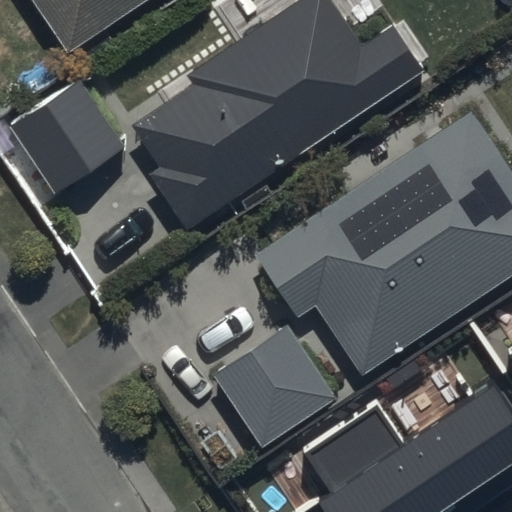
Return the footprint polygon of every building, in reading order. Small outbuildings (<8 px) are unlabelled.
[(31,0),(69,55),(149,0),(31,0)] [(394,21),(362,42),(334,0),(291,0),(119,114),(189,219),(391,85),(423,64),(394,21)] [(511,38),(462,71),(510,144),(511,142),(511,38)] [(77,67),(4,114),(53,189),(126,142),(77,67)] [(511,184),(461,110),(273,238),(247,256),(283,309),(309,292),(356,361),(511,255),(511,184)] [(288,317),(210,367),(259,442),(336,392),(288,317)] [(332,494),(319,503),(325,511),(473,511),(511,486),(511,407),(494,382),(404,443),(375,400),(302,450),(332,494)]
